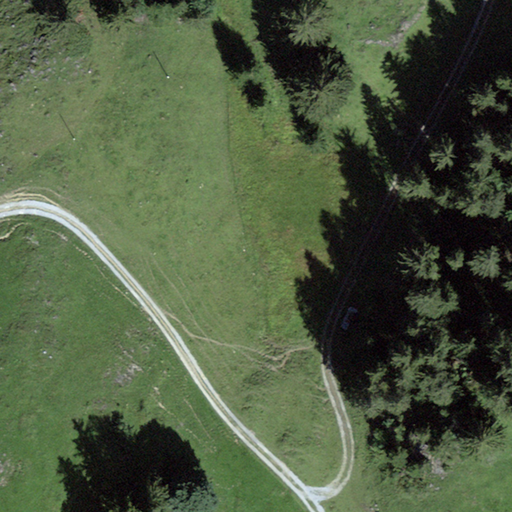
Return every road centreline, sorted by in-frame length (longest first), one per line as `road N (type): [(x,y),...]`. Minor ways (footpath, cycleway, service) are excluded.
road 1 (track): [(491,0),(334,313),(326,359),(348,461),(334,487),(310,500)]
road 2 (track): [(310,500),(223,410),(144,296),(83,230),(45,207),(0,210)]
